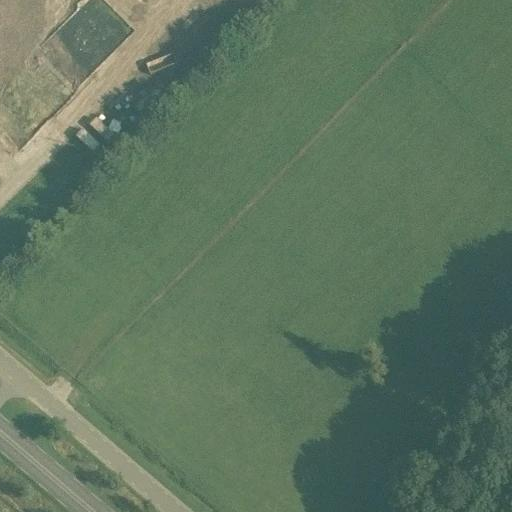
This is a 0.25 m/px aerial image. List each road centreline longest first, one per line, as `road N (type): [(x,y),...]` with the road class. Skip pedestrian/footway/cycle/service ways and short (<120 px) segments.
road 1 (unclassified): [(189,511),(23,367)]
road 2 (primary): [(94,511),(0,431)]
